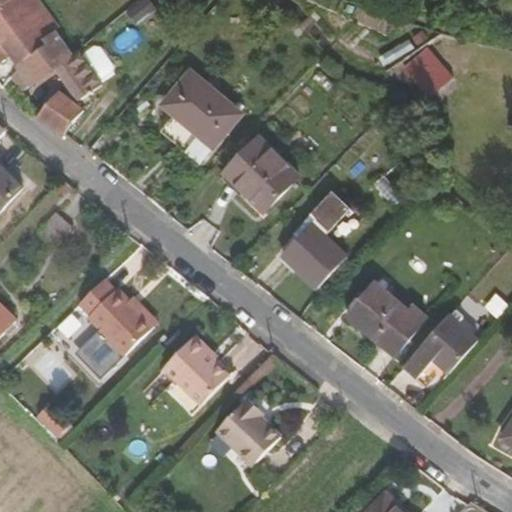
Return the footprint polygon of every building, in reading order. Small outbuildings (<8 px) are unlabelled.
[(0,0),(0,10),(13,0),(0,0)] [(11,56),(19,66),(47,46),(46,40),(58,32),(61,28),(40,0),(13,0),(0,10),(0,60),(10,55),(11,56)] [(84,56),(80,50),(74,54),(58,32),(46,40),(47,46),(19,66),(13,77),(24,93),(59,69),(81,101),(104,84),(101,80),(84,56)] [(84,56),(101,80),(113,71),(114,64),(103,49),(96,48),(84,56)] [(430,51),(406,71),(430,98),(453,78),(430,51)] [(193,73),(165,106),(213,147),(215,147),(243,116),(193,73)] [(60,93),(38,119),(46,124),(65,136),(85,111),(60,93)] [(111,143),(103,136),(90,151),(99,158),(111,143)] [(260,139),(226,174),(266,213),(300,178),(260,139)] [(0,213),(24,188),(0,164),(0,213)] [(314,225),(284,257),(319,288),(348,258),(326,237),(347,215),(328,198),(308,219),(314,225)] [(74,229),(57,214),(40,235),(56,249),(74,229)] [(111,276),(85,301),(96,312),(94,314),(131,352),(161,323),(136,298),(124,285),(122,288),(111,276)] [(378,285),(351,316),(350,318),(396,356),(428,318),(415,307),(410,311),(378,285)] [(164,320),(139,294),(136,298),(161,323),(164,320)] [(0,340),(4,337),(8,340),(18,329),(15,325),(18,322),(0,305),(0,340)] [(443,370),(450,375),(481,340),(453,315),(406,368),(428,386),(443,370)] [(106,379),(126,354),(97,331),(77,356),(106,379)] [(235,374),(219,358),(211,351),(215,347),(200,333),(168,366),(206,403),(235,374)] [(211,351),(219,358),(222,355),(215,347),(211,351)] [(220,433),(255,467),(283,438),(262,418),(264,412),(252,400),(220,433)] [(48,408),(40,416),(59,437),(67,429),(48,408)] [(511,427),(503,441),(511,446),(511,427)] [(154,483),(144,495),(150,500),(161,489),(154,483)] [(371,511),(404,511),(388,496),(371,511)]
